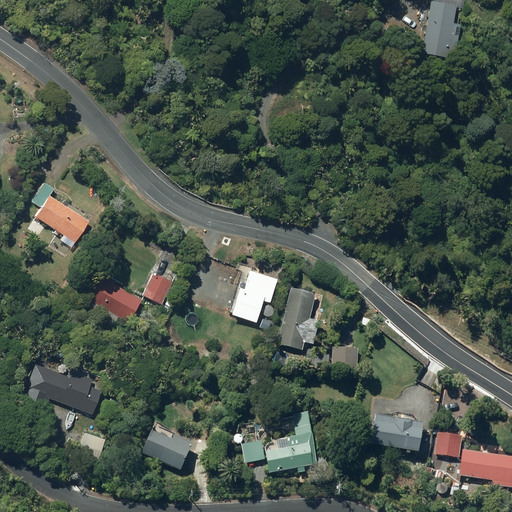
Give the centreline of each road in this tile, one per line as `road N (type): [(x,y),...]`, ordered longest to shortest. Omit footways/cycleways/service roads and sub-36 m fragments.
road 1 (secondary): [(0,39),(54,78),(175,203),(333,256),(406,321),(511,394)]
road 2 (track): [(411,20),(382,19),(299,55),(279,73),(262,110),(265,143),(321,217),(323,251)]
road 3 (unclassified): [(110,511),(69,500),(0,452)]
